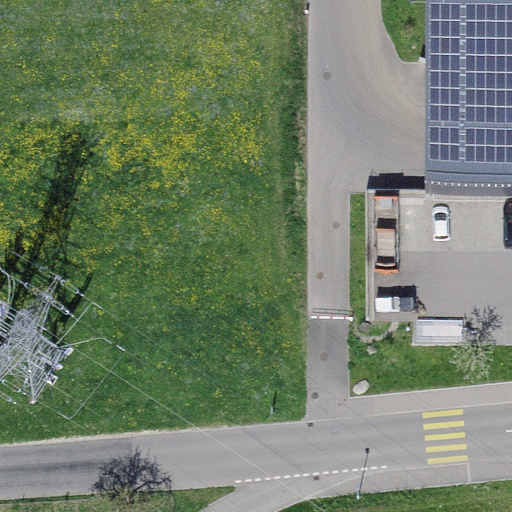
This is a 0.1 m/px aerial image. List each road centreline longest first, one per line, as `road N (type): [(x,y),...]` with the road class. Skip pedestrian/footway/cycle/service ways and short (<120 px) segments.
road 1 (tertiary): [(330,455),(0,478)]
road 2 (tertiary): [(511,432),(330,455)]
